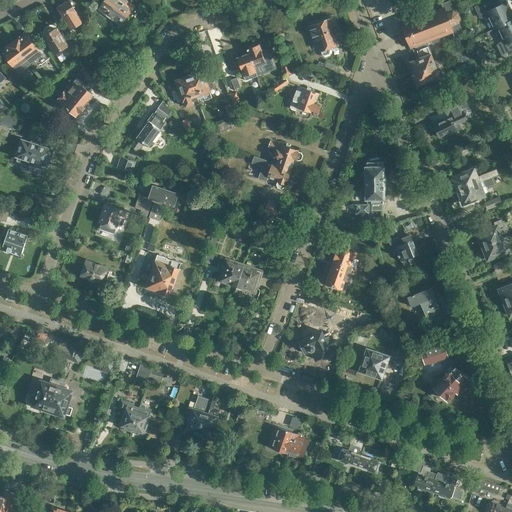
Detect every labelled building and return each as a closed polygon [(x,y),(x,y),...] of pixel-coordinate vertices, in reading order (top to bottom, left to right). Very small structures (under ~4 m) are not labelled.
[(83,23),(69,0),(68,0),(57,7),(71,30),(83,23)] [(133,10),(135,6),(126,0),(105,0),(98,9),(120,25),(121,23),(125,26),(132,17),(129,15),(129,14),(131,14),(133,11),(133,10)] [(488,17),(493,28),(511,19),(511,10),(511,9),(509,9),(506,1),(500,4),(497,0),(488,0),(474,7),(480,18),(488,17)] [(401,24),(404,32),(399,34),(402,42),(407,40),(411,49),(413,48),(417,59),(410,61),(415,74),(413,75),(418,85),(440,76),(426,42),(453,32),(454,35),(462,32),(458,23),(460,19),(457,12),(454,10),(450,1),(442,4),(443,7),(428,13),(427,10),(421,13),(422,15),(401,24)] [(311,25),(320,51),(321,51),(321,52),(324,55),(330,53),(330,49),(332,48),(332,46),(338,44),(335,35),(338,34),(335,27),(335,26),(332,18),(311,25)] [(511,19),(493,28),(494,30),(497,29),(502,40),(496,45),(503,60),(511,55),(511,19)] [(44,36),(56,54),(68,46),(57,28),(44,36)] [(13,41),(28,60),(40,51),(26,34),(21,37),(20,36),(13,41)] [(19,73),(31,64),(28,60),(13,41),(6,46),(8,48),(3,52),(19,73)] [(73,48),(80,60),(83,60),(83,59),(86,57),(78,44),(73,48)] [(249,53),(257,76),(257,74),(268,70),(266,64),(271,62),(269,56),(270,55),(269,53),(268,53),(267,50),(262,52),(259,44),(250,48),(251,52),(249,53)] [(257,76),(249,53),(236,58),(243,77),(244,77),(245,80),(257,76)] [(83,60),(80,60),(80,61),(78,62),(82,68),(81,69),(87,79),(94,75),(89,65),(87,66),(83,60)] [(280,65),(285,76),(292,73),(288,62),(280,65)] [(324,70),(334,74),(336,66),(327,62),(324,70)] [(510,70),(508,66),(501,70),(503,74),(510,70)] [(189,76),(198,100),(204,98),(205,100),(212,98),(208,89),(214,87),(209,75),(204,77),(202,72),(189,76)] [(198,100),(189,76),(177,81),(186,107),(193,105),(192,102),(198,100)] [(272,87),(275,92),(281,88),(281,89),(289,83),(285,77),(272,87)] [(57,99),(61,102),(76,115),(93,95),(82,86),(84,84),(77,78),(67,90),(65,89),(57,99)] [(269,89),(265,83),(261,86),(264,92),(269,89)] [(290,106),(291,108),(296,110),(297,107),(318,115),(322,104),(316,102),(319,93),(298,86),(290,106)] [(230,94),(234,105),(240,103),(236,92),(230,94)] [(467,119),(456,97),(436,107),(439,113),(445,110),(449,117),(443,120),(442,118),(432,123),(440,138),(448,133),(449,135),(457,130),(462,128),(459,123),(467,119)] [(9,109),(7,106),(0,98),(0,112),(1,111),(4,114),(9,109)] [(169,117),(167,116),(172,110),(165,100),(164,101),(163,100),(158,107),(157,107),(146,124),(147,124),(137,138),(136,137),(130,145),(138,151),(144,143),(149,146),(158,134),(159,134),(161,132),(163,133),(169,124),(166,122),(169,117)] [(236,116),(231,104),(224,107),(228,119),(236,116)] [(17,119),(14,118),(2,114),(2,115),(0,121),(0,126),(10,129),(13,130),(17,119)] [(180,122),(186,132),(193,129),(186,118),(180,122)] [(218,124),(221,132),(233,128),(230,120),(218,124)] [(17,156),(16,161),(23,163),(25,158),(37,162),(36,167),(43,170),(45,165),(46,165),(52,149),(21,139),(16,155),(17,156)] [(272,162),(292,169),(291,168),(294,159),(295,160),(296,159),(299,160),(301,159),(302,155),(301,153),(298,152),(298,151),(297,151),(298,150),(270,140),(268,147),(276,150),(272,162)] [(449,156),(452,163),(470,154),(467,148),(449,156)] [(117,168),(132,173),(136,162),(121,156),(117,168)] [(256,163),(264,166),(266,160),(258,157),(256,163)] [(292,169),(272,162),(267,177),(277,180),(277,181),(276,184),(277,187),(281,188),(284,187),(285,184),(286,183),(287,183),(292,169)] [(386,190),(386,175),(385,175),(385,165),(383,166),(383,162),(367,162),(367,166),(366,166),(366,200),(371,200),(371,203),(372,203),(372,210),(383,210),(382,203),(383,203),(383,199),(384,199),(384,190),(386,190)] [(452,176),(457,190),(492,177),(498,174),(496,169),(479,176),(475,167),(452,176)] [(492,177),(457,190),(463,204),(485,196),(481,187),(485,186),(487,187),(494,184),(492,177)] [(149,198),(175,206),(179,194),(182,195),(183,191),(168,186),(167,189),(153,185),(149,198)] [(137,203),(150,207),(153,199),(139,195),(137,203)] [(502,204),(499,196),(485,202),(487,210),(502,204)] [(99,223),(117,229),(118,228),(121,229),(127,211),(105,204),(99,223)] [(153,205),(149,217),(159,221),(163,208),(153,205)] [(263,214),(278,220),(282,210),(266,205),(263,214)] [(9,212),(4,210),(0,208),(0,219),(6,221),(9,212)] [(381,224),(392,225),(397,214),(385,213),(381,224)] [(277,229),(289,233),(292,224),(280,220),(277,229)] [(476,232),(482,247),(504,239),(500,228),(504,227),(500,220),(495,222),(496,225),(476,232)] [(353,231),(363,235),(365,230),(355,226),(353,231)] [(23,257),(24,255),(23,253),(22,253),(28,235),(9,229),(2,249),(3,249),(5,251),(8,253),(11,251),(19,254),(18,255),(19,257),(21,258),(23,257)] [(402,261),(407,267),(411,265),(417,262),(414,256),(418,254),(410,234),(399,239),(398,236),(392,239),(389,241),(394,248),(395,247),(398,254),(398,255),(399,257),(401,261),(402,261)] [(504,239),(482,247),(487,260),(509,251),(504,239)] [(333,260),(356,268),(359,260),(355,259),(357,253),(349,250),(350,247),(345,245),(344,248),(339,246),(333,260)] [(146,287),(171,296),(180,268),(179,268),(181,263),(172,259),(172,260),(167,258),(157,254),(146,287)] [(219,280),(237,287),(245,264),(227,258),(219,280)] [(86,259),(81,276),(89,279),(94,281),(95,281),(103,284),(108,267),(86,259)] [(356,268),(333,260),(325,284),(341,290),(348,272),(350,273),(352,267),(356,269),(356,268)] [(493,265),(496,273),(507,269),(504,261),(493,265)] [(245,264),(237,287),(255,293),(263,270),(245,264)] [(507,269),(496,273),(499,281),(511,277),(507,269)] [(372,270),(368,277),(377,280),(379,272),(372,270)] [(511,284),(499,289),(505,303),(511,300),(511,284)] [(420,303),(428,323),(443,317),(431,288),(407,297),(411,306),(420,303)] [(338,329),(348,332),(355,313),(349,311),(348,313),(344,311),(338,329)] [(336,353),(338,351),(328,332),(325,333),(323,335),(321,331),(320,331),(300,341),(298,345),(300,349),(303,349),(304,350),(305,351),(304,350),(308,348),(309,350),(311,351),(312,352),(312,354),(313,356),(315,358),(315,359),(329,352),(331,356),(334,355),(336,353)] [(394,360),(409,365),(415,347),(402,336),(394,360)] [(52,354),(66,359),(71,343),(60,340),(58,346),(56,345),(52,354)] [(71,343),(66,359),(78,363),(83,347),(72,343),(72,344),(71,343)] [(427,364),(443,359),(447,358),(444,344),(423,350),(427,364)] [(374,375),(381,377),(388,356),(367,349),(360,370),(367,372),(368,374),(372,376),(374,375)] [(1,362),(0,364),(0,375),(2,376),(4,377),(12,360),(9,359),(10,359),(4,356),(2,362),(1,362)] [(136,377),(148,381),(152,368),(153,367),(141,363),(141,366),(137,364),(136,367),(134,367),(135,364),(130,362),(130,361),(121,358),(117,372),(136,378),(136,377)] [(443,359),(427,364),(430,372),(445,367),(443,359)] [(442,377),(440,377),(437,380),(437,382),(433,386),(434,387),(434,390),(436,393),(439,393),(447,401),(456,392),(457,393),(469,380),(453,364),(447,371),(447,372),(442,377)] [(152,368),(148,381),(161,385),(172,386),(172,376),(163,378),(165,372),(152,368)] [(32,406),(49,411),(59,381),(53,379),(51,383),(40,379),(35,395),(32,394),(30,401),(33,402),(32,406)] [(59,381),(49,411),(65,417),(65,414),(70,416),(73,408),(68,406),(73,390),(63,387),(65,383),(60,381),(59,381)] [(187,430),(198,433),(213,389),(210,399),(198,396),(187,430)] [(213,389),(198,433),(210,437),(219,410),(213,408),(217,397),(223,399),(225,392),(213,389)] [(125,428),(132,431),(139,408),(133,406),(134,403),(122,398),(118,408),(125,410),(121,424),(122,424),(122,425),(125,426),(125,428)] [(140,405),(139,408),(132,431),(139,433),(139,431),(145,433),(151,414),(150,414),(152,409),(146,407),(145,405),(142,404),(140,405)] [(285,451),(288,452),(291,445),(293,446),(297,434),(282,428),(279,436),(273,434),(269,446),(285,452),(285,451)] [(291,445),(288,452),(304,458),(310,441),(297,436),(298,434),(297,434),(293,446),(291,445)] [(350,445),(361,449),(363,441),(352,437),(350,445)] [(313,451),(320,454),(324,444),(317,441),(313,451)] [(338,460),(358,466),(361,455),(342,448),(338,460)] [(391,465),(397,468),(401,456),(395,454),(391,465)] [(361,455),(358,466),(377,473),(381,461),(361,455)] [(424,488),(433,491),(435,486),(433,485),(435,480),(434,479),(436,474),(429,471),(432,462),(416,456),(412,470),(418,472),(417,474),(416,473),(413,485),(418,487),(424,489),(424,488)] [(435,486),(433,491),(439,493),(439,494),(445,497),(446,496),(451,498),(455,486),(453,486),(457,474),(450,472),(449,477),(450,477),(448,484),(435,480),(433,485),(435,486)] [(478,478),(474,492),(480,494),(481,489),(498,495),(501,486),(478,478)] [(467,489),(472,491),(475,481),(470,479),(467,489)] [(0,511),(12,511),(18,494),(4,490),(2,496),(0,495),(0,511)] [(503,511),(506,507),(497,504),(498,500),(497,499),(496,499),(494,500),(493,501),(493,502),(486,503),(484,508),(486,511),(503,511)]
